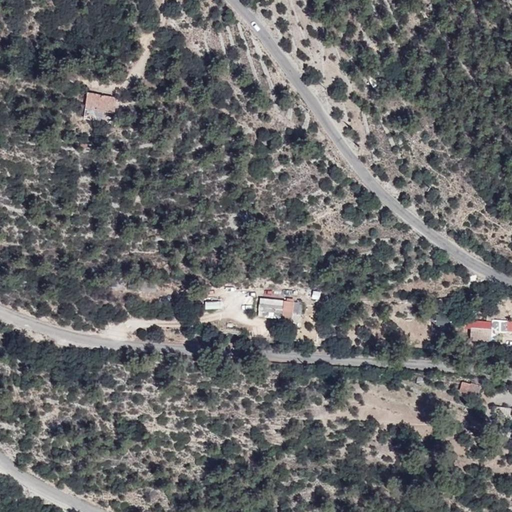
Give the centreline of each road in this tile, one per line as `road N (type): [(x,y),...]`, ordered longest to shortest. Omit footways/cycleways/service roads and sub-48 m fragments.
road 1 (unclassified): [(0,310),(89,341),(440,365),(511,378)]
road 2 (unclassified): [(232,0),(382,193),(511,283)]
